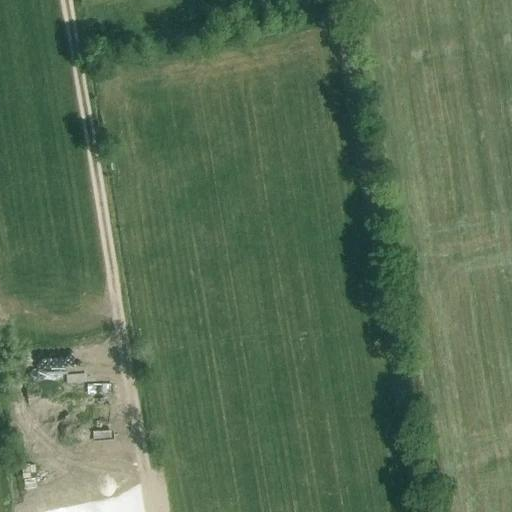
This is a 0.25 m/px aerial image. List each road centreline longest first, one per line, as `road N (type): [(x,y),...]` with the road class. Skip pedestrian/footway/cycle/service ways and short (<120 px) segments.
road 1 (track): [(147,511),(62,0)]
road 2 (track): [(334,0),(418,511)]
